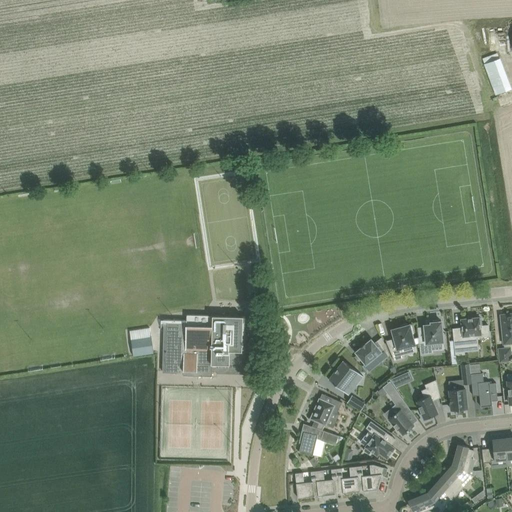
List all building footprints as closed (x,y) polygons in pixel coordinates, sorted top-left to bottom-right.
[(511,89),(500,58),(498,52),(483,58),(485,63),(496,95),(511,89)] [(502,317),(501,318),(504,343),(511,342),(511,313),(505,314),(505,315),(502,317)] [(479,317),(461,319),(462,327),(453,328),(456,354),(464,353),(464,351),(478,349),(477,336),(489,335),(488,325),(480,326),(480,324),(482,324),(481,318),(480,318),(479,317)] [(184,370),(197,370),(197,364),(213,365),(213,356),(220,349),(230,350),(236,357),(236,358),(245,359),(245,343),(243,343),(243,341),(244,341),(244,340),(243,340),(243,319),(245,319),(225,318),(225,321),(217,321),(217,326),(214,325),(214,324),(213,324),(213,325),(187,325),(187,323),(186,323),(186,330),(183,329),(164,328),(163,371),(182,372),(182,370),(184,370),(184,371),(184,370)] [(425,325),(425,326),(426,336),(419,337),(421,354),(434,352),(433,345),(435,345),(435,342),(443,341),(441,321),(440,321),(440,319),(433,320),(433,322),(431,322),(432,324),(425,325)] [(406,346),(413,344),(414,344),(412,336),(413,336),(410,324),(408,325),(407,323),(401,325),(401,327),(392,329),(395,338),(387,340),(386,339),(395,361),(405,358),(406,346)] [(151,336),(131,339),(134,355),(154,352),(151,336)] [(372,339),(371,338),(366,343),(366,342),(361,346),(361,347),(356,351),(356,352),(366,363),(366,364),(367,363),(374,357),(378,362),(380,362),(390,355),(382,336),(375,342),(372,339)] [(510,347),(499,349),(500,362),(511,361),(510,347)] [(349,394),(358,382),(353,379),(359,372),(343,360),(329,378),(329,379),(349,394)] [(470,363),(462,363),(464,383),(472,383),(470,363)] [(484,381),(483,372),(471,373),(473,395),(480,395),(481,406),(492,405),(492,400),(498,400),(496,382),(490,383),(490,381),(484,381)] [(402,384),(398,375),(390,379),(396,387),(402,384)] [(441,399),(437,381),(425,386),(427,390),(422,392),(425,399),(418,402),(425,421),(439,415),(433,402),(441,399)] [(385,383),(377,389),(380,392),(387,386),(385,383)] [(449,389),(452,409),(468,407),(465,388),(449,389)] [(322,393),(320,398),(316,406),(315,410),(314,410),(311,418),(319,421),(316,427),(323,429),(325,424),(326,424),(331,412),(337,414),(342,402),(331,397),(322,393)] [(353,395),(352,394),(348,402),(361,410),(360,410),(361,410),(366,403),(365,403),(353,395)] [(405,414),(411,410),(403,398),(394,405),(398,411),(389,418),(398,429),(399,428),(403,434),(405,433),(406,434),(411,430),(410,429),(414,425),(405,414)] [(383,439),(388,432),(371,420),(366,427),(369,430),(366,435),(371,439),(366,446),(364,450),(370,454),(372,451),(378,454),(380,452),(387,457),(389,455),(391,456),(394,451),(393,450),(395,447),(383,439)] [(323,429),(316,427),(304,423),(299,442),(302,442),(299,452),(313,455),(317,438),(321,439),(336,445),(339,435),(323,429)] [(491,459),(507,458),(505,438),(492,440),(493,440),(493,444),(490,444),(490,443),(489,443),(490,448),(482,449),(484,462),(492,461),(491,459)] [(459,444),(453,464),(469,468),(474,449),(468,448),(469,446),(459,444)] [(310,460),(314,466),(319,463),(315,456),(310,460)] [(364,489),(364,490),(378,489),(382,473),(386,475),(388,468),(373,464),(370,464),(371,474),(363,475),(362,465),(361,465),(364,489)] [(453,464),(445,473),(462,489),(474,475),(468,472),(469,468),(453,464)] [(361,465),(350,467),(351,477),(343,477),(342,467),(341,468),(343,492),(360,491),(360,490),(364,489),(361,465)] [(341,468),(331,469),(333,479),(325,479),(324,469),(316,470),(319,495),(335,493),(343,492),(341,468)] [(304,482),(303,472),(295,473),(298,497),(315,496),(315,495),(319,495),(316,470),(311,471),(312,481),(304,482)] [(445,473),(437,483),(454,498),(462,489),(445,473)] [(437,483),(428,492),(434,507),(438,505),(442,511),(454,498),(437,483)] [(415,511),(421,511),(434,507),(428,492),(409,500),(413,510),(414,509),(415,511)]
